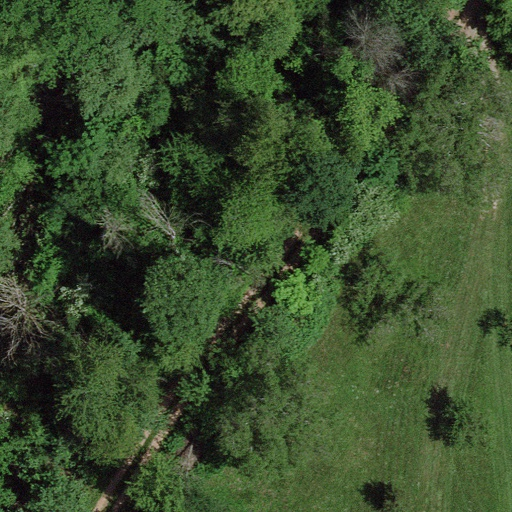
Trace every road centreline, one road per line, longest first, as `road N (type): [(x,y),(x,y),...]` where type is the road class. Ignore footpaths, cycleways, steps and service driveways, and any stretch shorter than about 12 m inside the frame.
road 1 (track): [(477,0),(179,409),(114,511)]
road 2 (track): [(427,511),(433,432),(501,200),(496,92),(474,3)]
